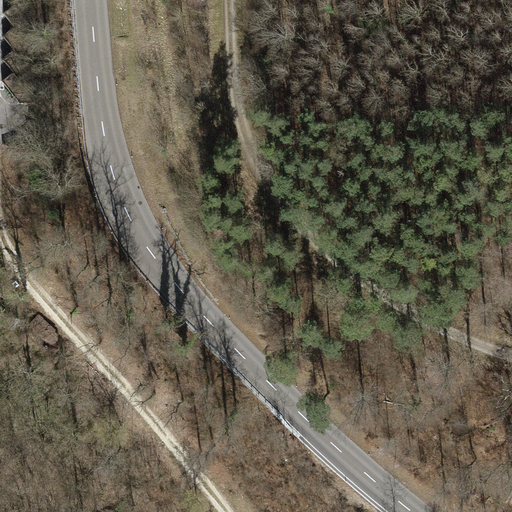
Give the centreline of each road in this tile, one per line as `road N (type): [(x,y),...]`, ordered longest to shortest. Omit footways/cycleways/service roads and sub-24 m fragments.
road 1 (tertiary): [(92,0),(111,165),(150,250),(244,357),(412,511)]
road 2 (track): [(0,239),(226,511)]
